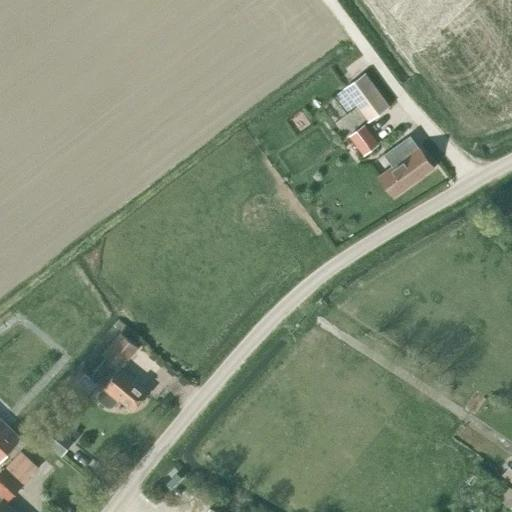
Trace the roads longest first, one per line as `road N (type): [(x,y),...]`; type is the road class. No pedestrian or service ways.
road 1 (unclassified): [(511,160),(350,255),(275,314),(110,511)]
road 2 (track): [(473,181),(330,0)]
